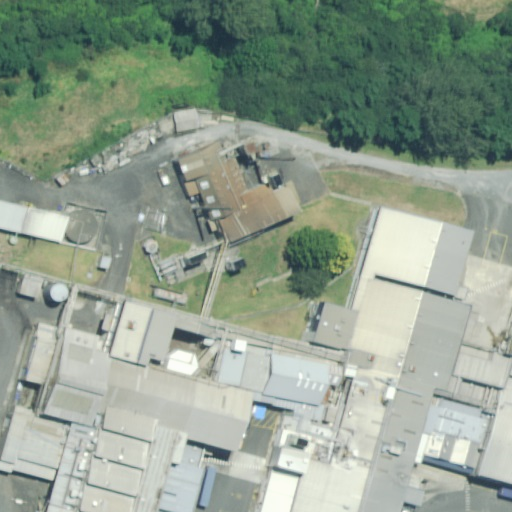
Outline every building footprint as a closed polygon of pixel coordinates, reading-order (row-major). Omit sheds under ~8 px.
[(198,129),(196,110),(174,113),(177,132),(198,129)] [(223,139),(181,160),(222,244),(288,211),(271,177),(248,188),(223,139)] [(63,216),(0,202),(0,229),(57,243),(63,216)] [(472,233),(367,204),(324,361),(348,367),(322,461),(298,454),(281,511),(394,511),(411,453),(466,468),(496,357),(442,342),(472,233)] [(80,209),(75,212),(73,214),(71,217),(69,219),(68,222),(67,225),(68,229),(68,232),(69,235),(71,237),(73,240),(75,242),(78,243),(81,244),(84,245),(87,245),(91,244),(94,243),(96,242),(99,239),(101,237),(102,234),(103,231),(104,228),(104,225),(103,222),(102,219),(100,216),(98,214),(96,212),(93,210),(90,209),(87,209),(84,209),(81,209),(80,209)] [(40,283),(23,279),(19,295),(37,299),(40,283)] [(54,283),(50,285),(49,286),(48,288),(47,289),(46,291),(46,292),(46,294),(47,296),(48,297),(49,299),(50,300),(51,301),(53,302),(54,302),(56,302),(57,302),(59,302),(61,301),(62,300),(63,299),(64,297),(65,296),(65,294),(65,293),(65,291),(65,289),(64,288),(63,286),(62,285),(61,284),(59,284),(58,283),(56,283),(54,283)] [(98,354),(46,340),(26,412),(64,422),(39,511),(181,511),(199,451),(223,457),(241,394),(146,368),(159,322),(110,309),(98,354)] [(511,319),(469,478),(511,489),(511,319)] [(319,368),(217,349),(210,384),(245,390),(243,402),(310,414),(319,368)] [(58,429),(6,415),(0,436),(0,471),(43,483),(58,429)]
